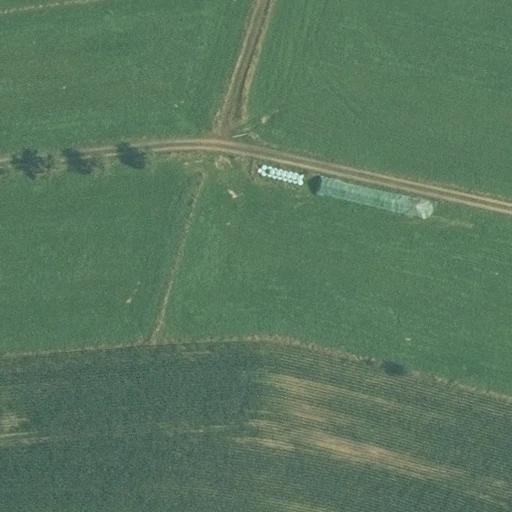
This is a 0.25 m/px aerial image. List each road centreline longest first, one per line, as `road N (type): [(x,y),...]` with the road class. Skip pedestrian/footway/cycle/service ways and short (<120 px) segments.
road 1 (track): [(0,173),(248,149),(511,206)]
road 2 (track): [(248,149),(290,0)]
